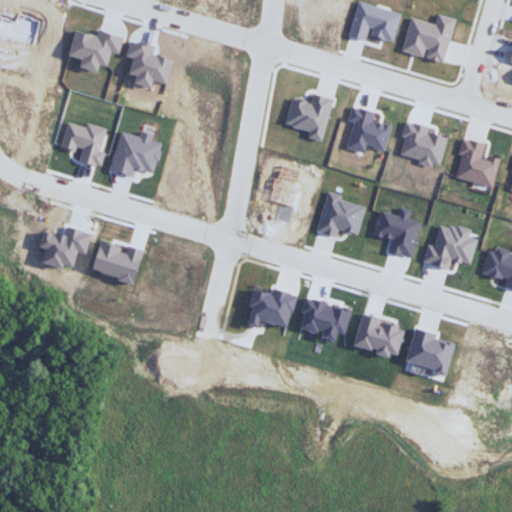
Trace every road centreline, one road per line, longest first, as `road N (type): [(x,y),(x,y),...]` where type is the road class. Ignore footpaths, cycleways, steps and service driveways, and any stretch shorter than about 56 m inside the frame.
road 1 (residential): [(0,159),(511,322)]
road 2 (residential): [(511,115),(122,0)]
road 3 (residential): [(271,0),(207,333)]
